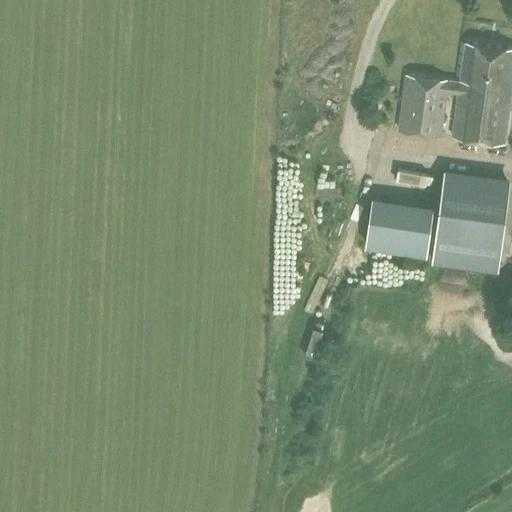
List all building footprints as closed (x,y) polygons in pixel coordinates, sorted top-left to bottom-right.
[(453,135),(505,142),(511,88),(511,46),(466,40),(461,80),(407,72),(399,128),(441,134),(447,90),(459,92),(453,135)] [(446,173),(434,260),(497,269),(509,182),(446,173)] [(374,198),(368,235),(366,245),(428,254),(434,207),(374,198)] [(281,211),(280,236),(294,237),(294,212),(281,211)] [(360,245),(349,247),(353,275),(375,272),(372,257),(362,259),(360,245)]
